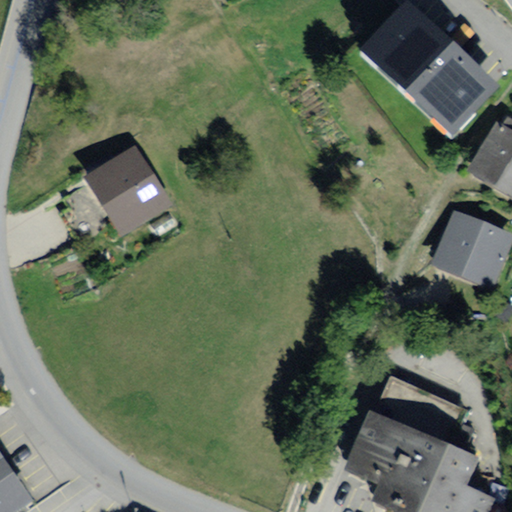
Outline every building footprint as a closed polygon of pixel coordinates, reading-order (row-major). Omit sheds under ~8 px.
[(494,89),(394,6),(351,58),(451,140),(494,89)] [(511,131),(501,125),(471,179),(511,200),(511,131)] [(137,146),(83,179),(120,238),(174,205),(137,146)] [(505,237),(451,212),(424,268),(478,293),(505,237)] [(480,461),(369,412),(341,473),(376,492),(368,508),(376,511),(489,511),(495,501),(465,490),(480,461)] [(0,454),(0,511),(21,511),(35,502),(0,454)]
